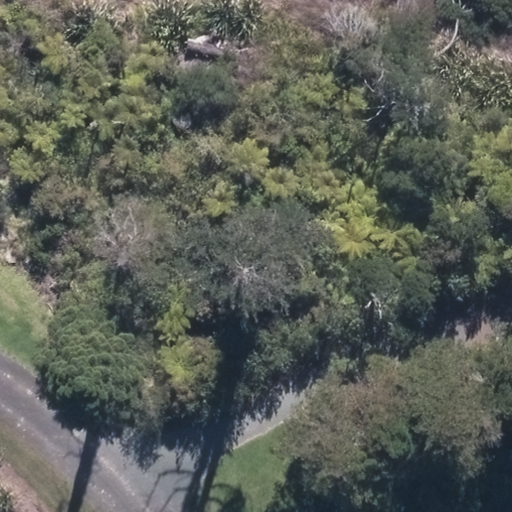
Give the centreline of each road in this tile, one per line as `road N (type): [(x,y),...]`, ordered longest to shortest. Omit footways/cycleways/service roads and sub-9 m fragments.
road 1 (track): [(46,403),(224,415),(511,315)]
road 2 (track): [(145,511),(46,403)]
